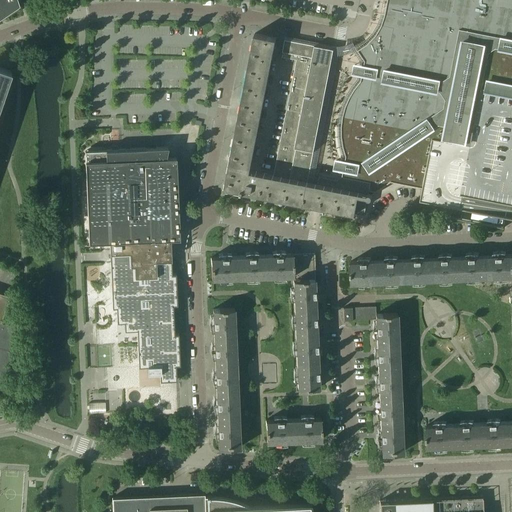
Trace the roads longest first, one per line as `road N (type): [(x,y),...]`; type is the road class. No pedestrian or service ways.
road 1 (residential): [(202,213),(195,247),(204,460)]
road 2 (residential): [(0,36),(115,7),(240,14)]
road 3 (residential): [(337,473),(349,436),(332,240)]
road 4 (residential): [(202,213),(240,14)]
road 5 (residential): [(332,240),(511,238)]
road 6 (residential): [(337,473),(511,465)]
road 7 (residential): [(240,14),(347,35),(359,30),(366,0)]
road 8 (residential): [(332,240),(202,213)]
road 9 (residential): [(81,447),(204,460)]
